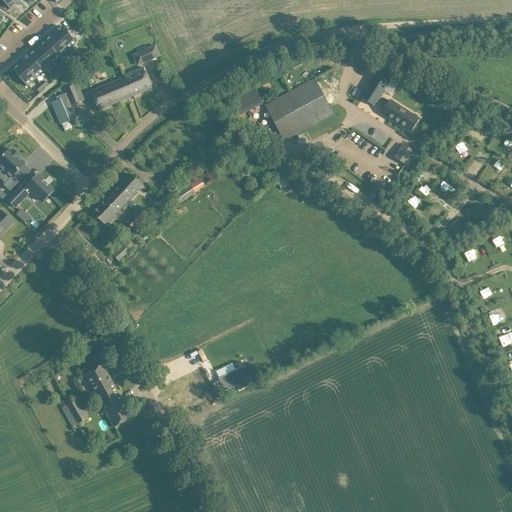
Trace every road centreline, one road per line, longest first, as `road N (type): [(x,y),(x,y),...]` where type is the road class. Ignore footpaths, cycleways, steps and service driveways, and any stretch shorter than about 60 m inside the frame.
road 1 (track): [(511,20),(444,18),(320,32),(261,50),(200,85)]
road 2 (unclassified): [(205,511),(99,305),(45,236)]
road 3 (residential): [(82,186),(151,116),(200,85)]
road 4 (unknown): [(179,97),(305,139)]
road 5 (residential): [(82,186),(0,99)]
